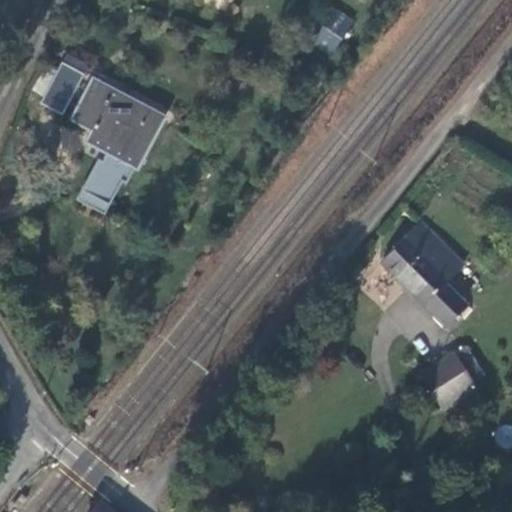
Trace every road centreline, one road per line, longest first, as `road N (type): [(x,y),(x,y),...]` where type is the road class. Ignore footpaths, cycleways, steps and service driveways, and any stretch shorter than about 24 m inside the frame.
road 1 (unclassified): [(511,43),(136,506)]
road 2 (unclassified): [(0,350),(48,432),(136,506)]
road 3 (unclassified): [(0,109),(52,0)]
